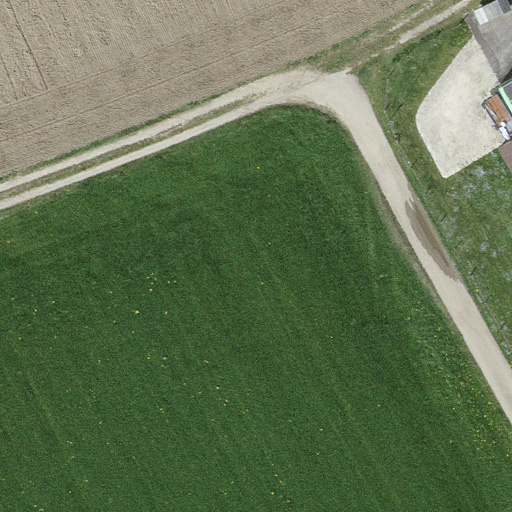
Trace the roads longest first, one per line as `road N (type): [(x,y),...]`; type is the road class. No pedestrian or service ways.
road 1 (track): [(462,0),(327,74),(0,209)]
road 2 (unclassified): [(511,413),(327,74)]
